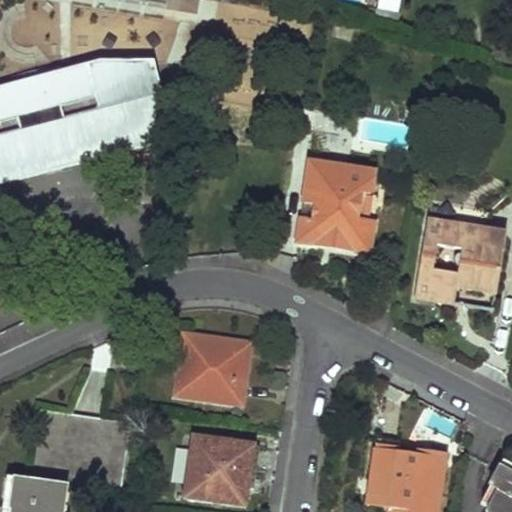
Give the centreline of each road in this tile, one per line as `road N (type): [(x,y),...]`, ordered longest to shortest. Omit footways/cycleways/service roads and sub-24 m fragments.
road 1 (residential): [(333,324),(249,287),(178,285),(148,292),(0,366)]
road 2 (residential): [(511,420),(333,324)]
road 3 (residential): [(333,324),(314,363),(294,511)]
